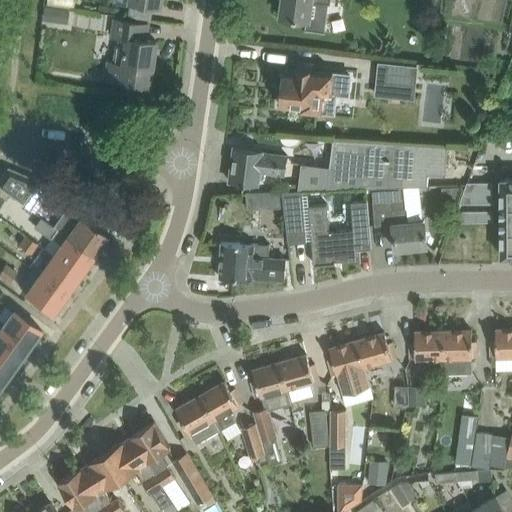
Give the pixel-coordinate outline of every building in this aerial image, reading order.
[(329,0),(282,0),(280,15),(307,19),(305,28),(325,31),(328,2),(330,2),(329,0)] [(69,9),(44,6),(42,20),(67,23),(69,9)] [(114,63),(110,62),(108,78),(151,84),(157,41),(141,38),(144,23),(116,19),(113,36),(117,36),(114,63)] [(280,103),(300,104),(301,105),(300,107),(334,111),(335,91),(348,92),(350,74),(313,70),(314,61),(297,59),(295,72),(283,71),(280,103)] [(378,61),(376,80),(378,80),(416,84),(418,65),(378,61)] [(300,163),(298,190),(303,190),(425,185),(426,174),(443,175),(445,147),(333,140),(329,167),(300,163)] [(263,149),(254,148),(234,145),(229,180),(259,184),(261,170),(285,173),(288,154),(263,151),(263,149)] [(7,167),(0,176),(0,187),(23,204),(31,193),(39,181),(9,168),(7,167)] [(511,177),(501,178),(501,255),(511,254),(511,177)] [(39,181),(31,193),(43,201),(53,187),(39,181)] [(468,182),(460,202),(492,202),(492,182),(468,182)] [(393,223),(396,249),(427,245),(425,219),(407,221),(403,186),(372,188),(375,224),(393,223)] [(461,186),(453,187),(453,200),(456,200),(461,186)] [(248,190),(249,208),(282,207),(282,189),(248,190)] [(298,190),(283,190),(289,242),(307,241),(303,190),(298,190)] [(371,246),(367,200),(352,202),(355,230),(329,232),(327,204),(310,205),(315,263),(335,261),(335,259),(344,258),(344,260),(361,259),(359,247),(371,246)] [(458,210),(453,220),(492,221),(492,210),(458,210)] [(81,216),(67,235),(92,254),(106,234),(81,216)] [(61,244),(53,254),(79,273),(92,254),(67,235),(57,228),(51,237),(61,244)] [(38,243),(25,235),(18,245),(30,253),(38,243)] [(285,279),(286,259),(286,251),(282,251),(281,258),(269,257),(270,244),(221,241),(219,276),(285,279)] [(53,254),(39,273),(65,292),(79,273),(53,254)] [(0,282),(5,286),(8,282),(9,282),(17,271),(6,263),(0,270),(0,282)] [(51,311),(65,292),(39,273),(25,293),(51,311)] [(14,309),(0,328),(0,329),(25,347),(39,328),(14,309)] [(491,355),(511,354),(511,327),(496,328),(496,339),(491,340),(491,355)] [(472,328),(444,329),(444,357),(445,371),(475,371),(475,356),(478,356),(477,340),(472,340),(472,328)] [(0,329),(0,358),(12,366),(25,347),(0,329)] [(411,358),(444,357),(444,329),(415,330),(415,341),(410,342),(411,358)] [(385,331),(358,338),(365,365),(397,356),(393,340),(388,342),(385,331)] [(370,384),(358,338),(330,346),(333,357),(328,359),(333,374),(338,373),(343,392),(370,384)] [(280,360),(288,387),(320,378),(315,363),(310,364),(307,353),(280,360)] [(0,358),(0,382),(12,366),(0,358)] [(256,396),(288,387),(280,360),(253,368),(256,379),(252,381),(256,396)] [(220,426),(221,429),(237,420),(230,409),(243,401),(236,387),(231,390),(225,380),(201,393),(215,417),(215,418),(220,426)] [(395,384),(394,405),(408,406),(409,384),(395,384)] [(410,405),(426,405),(426,384),(409,384),(410,405)] [(197,442),(221,429),(220,426),(215,418),(215,417),(201,393),(177,407),(183,417),(178,420),(186,434),(191,431),(197,442)] [(257,422),(269,460),(269,459),(271,464),(284,460),(277,436),(278,436),(269,405),(254,410),(258,421),(257,422)] [(315,446),(330,444),(326,409),(311,410),(315,446)] [(339,444),(346,444),(346,409),(331,409),(331,444),(339,444)] [(155,420),(132,434),(180,507),(192,500),(161,452),(171,446),(155,420)] [(261,462),(269,460),(257,422),(242,426),(251,456),(259,454),(261,462)] [(504,465),(507,455),(511,435),(478,430),(473,464),(490,467),(490,463),(504,465)] [(472,464),(476,435),(460,433),(456,461),(472,464)] [(110,448),(127,475),(137,468),(162,508),(174,501),(164,484),(132,434),(110,448)] [(346,467),(346,444),(339,444),(331,444),(331,457),(331,468),(346,467)] [(81,467),(110,511),(127,511),(118,497),(113,501),(105,488),(127,475),(110,448),(81,467)] [(216,500),(213,495),(187,451),(173,460),(199,503),(205,499),(209,504),(216,500)] [(369,459),(367,482),(386,484),(388,461),(369,459)] [(110,511),(81,467),(59,481),(76,507),(86,501),(93,511),(110,511)] [(458,480),(479,478),(480,481),(493,480),(492,467),(457,471),(458,480)] [(437,482),(458,480),(457,471),(437,472),(437,482)] [(400,482),(392,488),(403,505),(419,495),(410,481),(400,482)] [(339,511),(342,511),(350,507),(362,499),(364,482),(340,482),(339,511)] [(474,508),(477,511),(508,511),(497,494),(474,508)] [(357,510),(358,511),(371,511),(380,506),(375,498),(357,510)] [(58,511),(51,501),(34,511),(58,511)]
